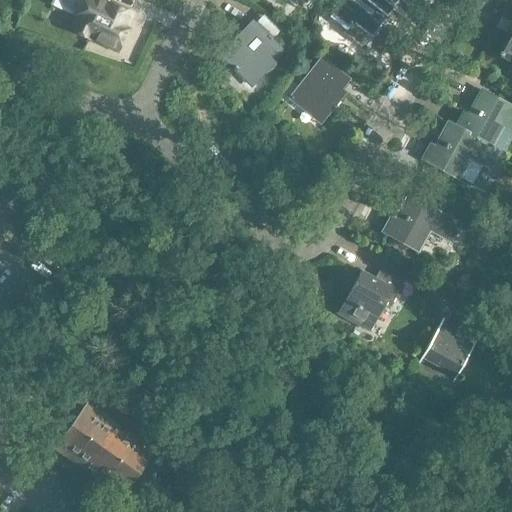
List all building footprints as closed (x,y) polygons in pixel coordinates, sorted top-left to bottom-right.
[(110,3),(109,5),(97,0),(80,0),(81,0),(74,15),(77,17),(71,30),(89,38),(117,52),(127,30),(124,29),(131,13),(110,3)] [(348,27),(345,31),(363,45),(398,0),(344,0),(333,15),(348,27)] [(483,48),(511,63),(511,4),(508,2),(483,48)] [(251,21),(230,43),(237,50),(226,61),(252,87),(275,63),(271,60),(281,50),(251,21)] [(346,93),(342,90),(349,80),(320,57),(287,99),(302,111),(306,106),(324,120),(346,93)] [(455,127),(454,128),(490,147),(491,146),(502,126),(511,131),(511,108),(511,109),(511,108),(480,91),(467,115),(462,113),(455,127)] [(490,147),(454,128),(455,127),(447,123),(433,147),(429,145),(421,160),(457,179),(458,178),(471,185),(482,165),(490,169),(500,151),(491,146),(490,147)] [(407,196),(394,220),(389,218),(381,233),(417,252),(429,231),(450,243),(459,225),(438,214),(439,213),(407,196)] [(369,332),(383,307),(388,310),(403,281),(380,268),(374,279),(360,272),(337,314),(369,332)] [(453,384),(476,342),(486,347),(495,331),(471,318),(463,333),(441,321),(417,364),(453,384)] [(143,441),(139,447),(83,407),(72,422),(64,416),(58,425),(66,431),(55,446),(123,495),(155,450),(143,441)] [(152,501),(167,511),(169,511),(183,493),(159,475),(150,488),(152,501)]
